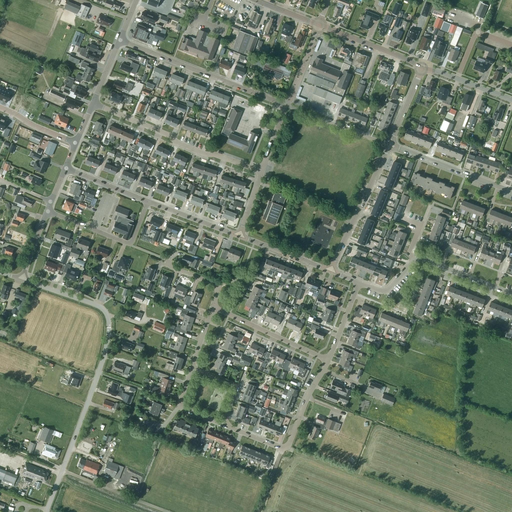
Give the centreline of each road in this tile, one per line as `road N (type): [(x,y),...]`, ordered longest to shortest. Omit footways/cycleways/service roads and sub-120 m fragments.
road 1 (unclassified): [(46,511),(109,328),(103,308),(22,279)]
road 2 (unclassified): [(262,170),(93,103)]
road 3 (residential): [(284,104),(120,40)]
road 4 (residential): [(331,270),(389,144)]
road 5 (residential): [(47,210),(126,243),(147,201)]
road 6 (residential): [(511,191),(389,144)]
road 7 (residential): [(327,360),(211,306)]
